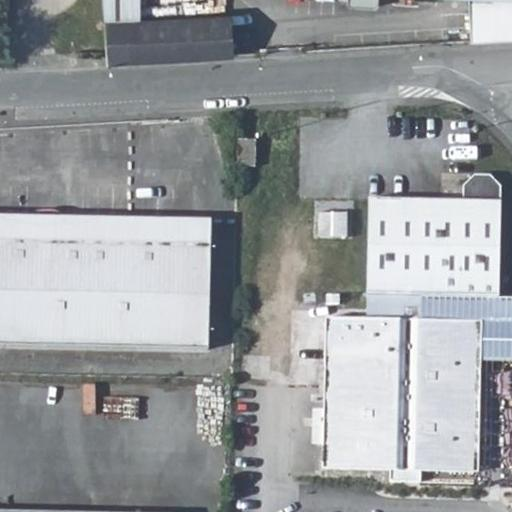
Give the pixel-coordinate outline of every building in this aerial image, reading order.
[(139,19),(139,0),(102,0),(104,21),(139,19)] [(511,0),(345,0),(346,1),(347,5),(376,8),(378,6),(377,0),(467,0),(469,41),(511,38),(511,0)] [(231,54),(230,14),(139,19),(104,21),(107,61),(231,54)] [(256,165),(256,138),(239,137),(239,165),(256,165)] [(369,197),(366,294),(499,297),(502,184),(493,175),(476,174),(465,184),(465,200),(369,197)] [(213,221),(0,214),(0,342),(209,349),(213,221)] [(329,330),(329,315),(304,314),(304,329),(301,329),(300,374),(315,374),(316,329),(329,330)] [(419,468),(472,470),(476,318),(329,315),(329,330),(326,465),(389,467),(389,479),(419,479),(419,468)]
